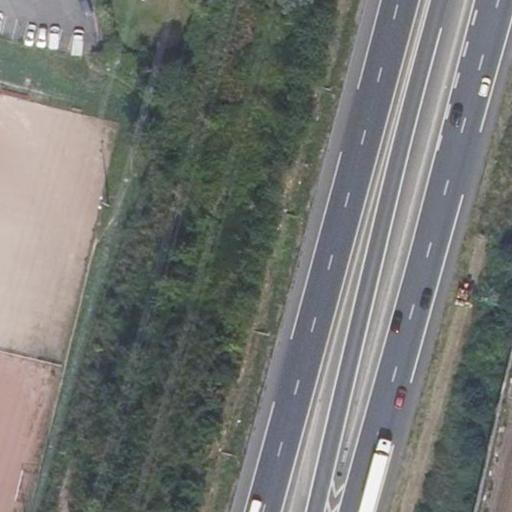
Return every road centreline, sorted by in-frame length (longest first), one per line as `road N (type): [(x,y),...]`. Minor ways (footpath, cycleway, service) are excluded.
road 1 (motorway): [(354,511),(497,0)]
road 2 (motorway): [(392,0),(255,511)]
road 3 (motorway): [(315,511),(440,0)]
